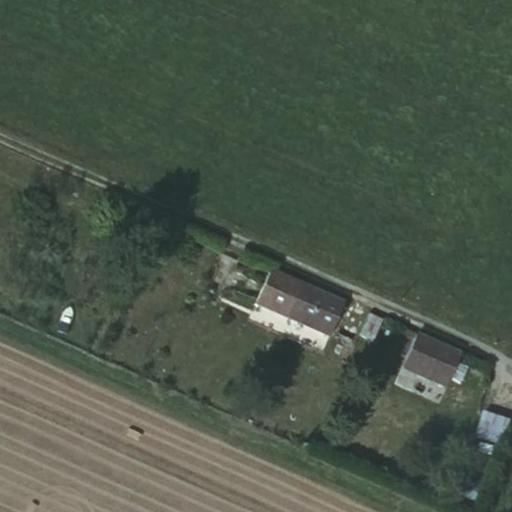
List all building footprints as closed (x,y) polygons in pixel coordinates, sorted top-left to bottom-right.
[(141,247),(150,226),(128,217),(120,238),(141,247)] [(332,313),(337,300),(290,282),(276,315),(323,335),(332,313)] [(355,309),(337,300),(332,313),(350,321),(355,309)] [(361,315),(354,334),(369,340),(376,320),(361,315)] [(453,352),(406,332),(393,364),(441,383),(453,352)] [(510,417),(483,406),(474,428),(501,440),(510,417)]
